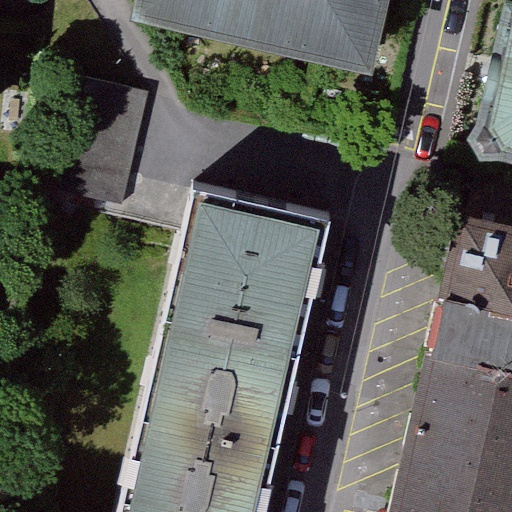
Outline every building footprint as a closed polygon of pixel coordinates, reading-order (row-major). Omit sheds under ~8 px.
[(380,0),(146,0),(145,11),(367,62),(380,0)] [(511,39),(492,124),(508,146),(511,146),(511,39)] [(151,94),(90,80),(65,193),(126,207),(151,94)] [(149,414),(274,438),(327,212),(202,183),(149,414)] [(511,511),(511,219),(469,210),(399,511),(511,511)] [(256,511),(274,438),(149,414),(126,511),(256,511)]
